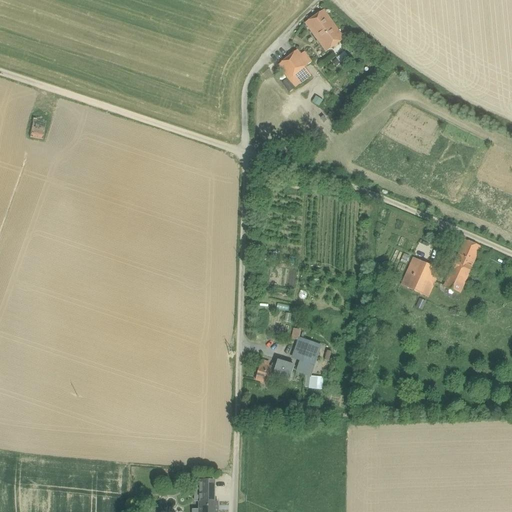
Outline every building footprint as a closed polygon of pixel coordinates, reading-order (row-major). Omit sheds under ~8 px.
[(306,23),(318,40),(330,31),(329,30),(335,26),(324,11),(306,23)] [(344,39),(335,26),(329,30),(330,31),(318,40),(326,52),(344,39)] [(301,55),(297,50),(279,65),(289,79),(296,87),(300,84),(306,80),(311,76),(304,68),(308,65),(301,55)] [(304,52),(301,55),(308,65),(311,62),(304,52)] [(306,80),(300,84),(304,89),(309,85),(306,80)] [(298,151),(305,157),(318,142),(311,136),(298,151)] [(457,247),(461,249),(465,240),(461,238),(457,247)] [(480,247),(465,240),(461,249),(456,261),(471,267),(480,247)] [(440,270),(414,258),(401,286),(427,297),(440,270)] [(456,261),(456,260),(452,268),(453,268),(468,275),(472,268),(471,267),(456,261)] [(468,275),(453,268),(445,287),(459,293),(468,275)] [(293,328),(292,338),(299,339),(300,329),(293,328)] [(305,362),(310,364),(312,365),(319,346),(300,339),(293,358),(296,360),(304,362),(305,362)] [(294,367),(292,374),(305,378),(310,364),(305,362),(304,362),(296,360),(294,367)] [(278,362),(275,369),(273,375),(290,380),(292,374),(294,367),(278,362)] [(255,380),(270,385),(273,375),(275,369),(268,367),(260,364),(255,380)] [(200,480),(214,480),(214,474),(200,472),(200,480)] [(200,480),(200,502),(214,502),(214,480),(200,480)] [(200,511),(217,511),(217,502),(214,502),(200,502),(200,510),(200,511)]
